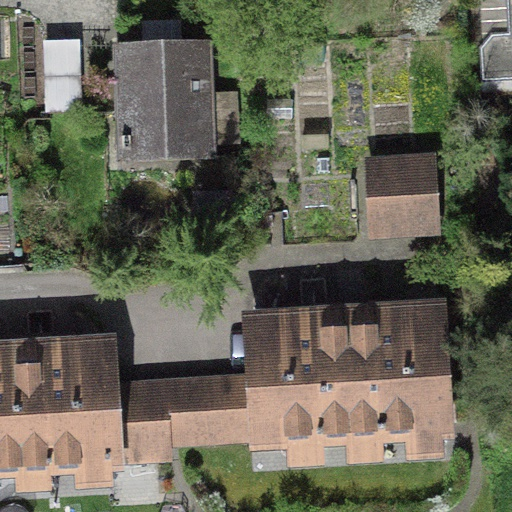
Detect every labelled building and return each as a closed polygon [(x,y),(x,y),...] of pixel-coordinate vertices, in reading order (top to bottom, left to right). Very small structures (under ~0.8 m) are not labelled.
[(511,1),(506,2),(505,0),(477,0),(481,95),(511,94),(511,1)] [(43,42),(45,115),(83,114),(80,41),(43,42)] [(212,44),(114,47),(118,166),(216,163),(212,44)] [(370,241),(440,237),(435,156),(365,160),(370,241)] [(231,235),(230,189),(193,189),(193,235),(231,235)] [(257,382),(261,441),(445,431),(439,316),(392,318),(347,321),(292,324),(254,326),(257,382)] [(0,471),(113,465),(109,390),(107,349),(60,351),(0,354),(0,471)] [(261,441),(257,382),(109,390),(113,465),(172,462),(171,446),(261,441)]
